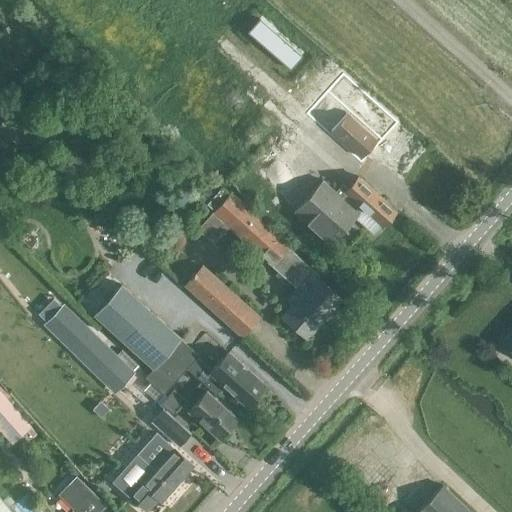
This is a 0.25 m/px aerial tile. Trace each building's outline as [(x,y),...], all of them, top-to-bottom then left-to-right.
[(343,77),(311,113),(331,130),(330,131),(361,158),(393,121),(343,77)] [(295,209),(295,210),(289,216),(295,221),(301,215),(331,242),(353,218),(371,233),(393,209),(357,176),(349,184),(332,168),(295,209)] [(285,299),(287,301),(286,302),(290,305),(281,316),(306,338),(340,301),(311,274),(315,271),(288,247),(291,243),(232,190),(229,193),(221,186),(206,203),(214,210),(197,228),(213,243),(229,227),(278,271),(275,275),(287,286),(290,282),(295,287),(285,299)] [(242,337),(261,316),(202,263),(183,284),(242,337)] [(153,368),(144,378),(163,394),(184,370),(194,359),(197,355),(120,284),(93,314),(153,368)] [(115,391),(130,375),(74,325),(79,319),(62,303),(42,325),(115,391)] [(511,328),(502,340),(511,348),(511,328)] [(225,386),(246,406),(264,386),(228,353),(210,372),(194,359),(184,370),(198,383),(201,382),(216,395),(225,386)] [(34,435),(38,431),(33,425),(35,424),(5,390),(4,390),(0,385),(0,429),(12,444),(29,429),(34,435)] [(186,411),(219,439),(235,419),(204,391),(186,411)] [(146,421),(174,445),(187,431),(159,406),(146,421)] [(161,440),(149,454),(156,461),(140,479),(137,477),(125,492),(145,510),(156,497),(160,501),(191,465),(169,446),(169,447),(161,440)] [(106,505),(75,475),(57,494),(73,509),(69,511),(100,511),(106,505)] [(415,511),(472,511),(442,484),(415,511)] [(13,511),(0,497),(0,511),(13,511)]
